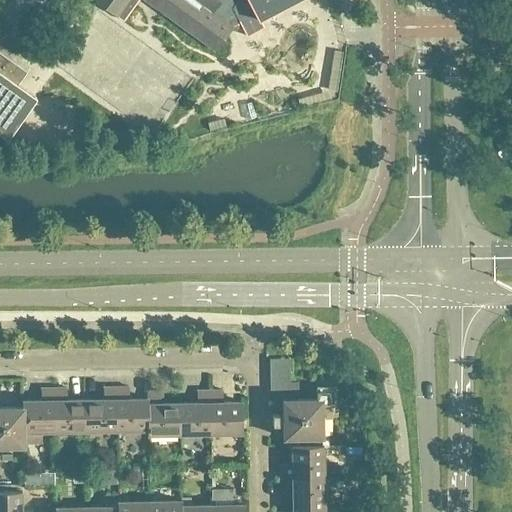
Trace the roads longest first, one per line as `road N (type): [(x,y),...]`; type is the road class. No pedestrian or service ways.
road 1 (tertiary): [(420,257),(0,263)]
road 2 (tertiary): [(0,296),(420,295)]
road 3 (tertiary): [(462,257),(446,0)]
road 4 (tertiary): [(423,0),(420,257)]
road 5 (residential): [(256,357),(0,362)]
road 6 (tertiary): [(420,295),(431,511)]
road 7 (tertiary): [(460,511),(462,295)]
road 8 (residential): [(257,511),(256,357)]
